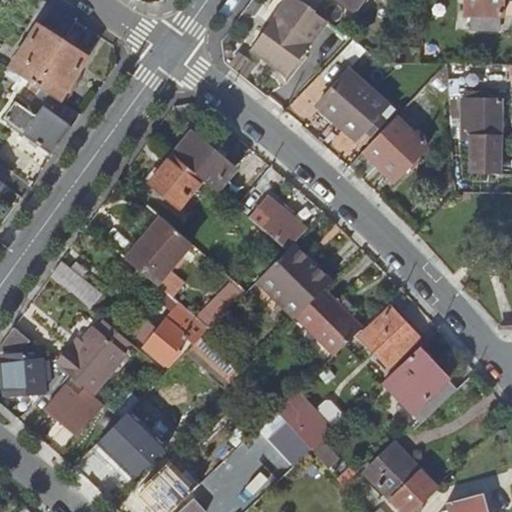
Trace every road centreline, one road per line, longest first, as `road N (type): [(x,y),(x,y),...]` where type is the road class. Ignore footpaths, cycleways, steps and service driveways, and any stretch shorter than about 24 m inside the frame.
road 1 (residential): [(168,55),(346,197),(511,381)]
road 2 (tertiary): [(168,55),(0,286)]
